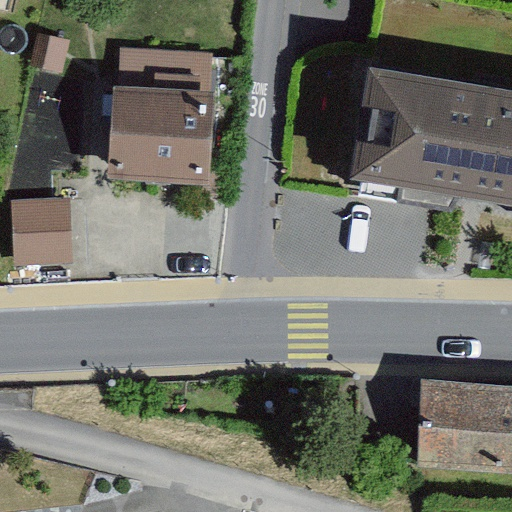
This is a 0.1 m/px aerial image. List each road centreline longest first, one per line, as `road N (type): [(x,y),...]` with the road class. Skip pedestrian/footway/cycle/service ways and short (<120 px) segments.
road 1 (residential): [(232,335),(270,0)]
road 2 (residential): [(0,431),(294,511)]
road 3 (secondary): [(511,333),(232,335)]
road 4 (secondary): [(232,335),(0,337)]
